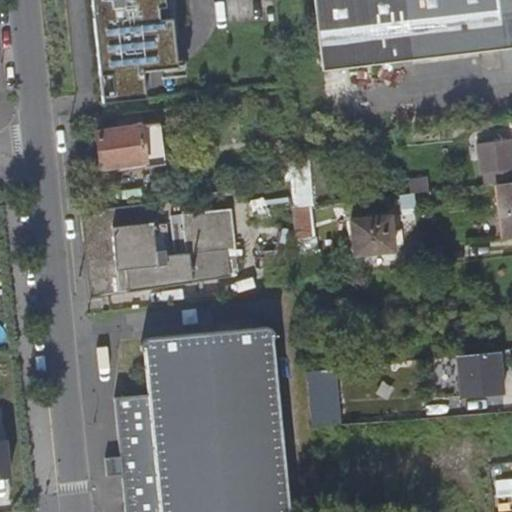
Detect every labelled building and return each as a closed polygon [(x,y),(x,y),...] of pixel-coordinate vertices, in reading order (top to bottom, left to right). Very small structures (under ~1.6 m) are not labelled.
[(91,0),(103,104),(147,101),(144,73),(179,70),(173,20),(161,21),(160,10),(167,9),(166,0),(91,0)] [(511,0),(313,0),(323,75),(511,50),(511,0)] [(162,129),(143,131),(146,173),(165,171),(162,129)] [(96,135),(100,177),(146,173),(143,131),(96,135)] [(511,167),(508,138),(480,140),(482,155),(478,155),(479,164),(486,163),(486,170),(511,167)] [(409,177),(413,193),(432,189),(429,173),(409,177)] [(502,242),(511,240),(511,185),(495,188),(502,242)] [(403,193),(405,212),(418,211),(417,192),(403,193)] [(255,213),(291,209),(290,196),(253,199),(255,213)] [(93,300),(232,281),(229,255),(236,254),(231,214),(181,220),(186,260),(157,263),(156,257),(172,255),(169,227),(162,228),(161,222),(152,223),(150,208),(84,215),(93,300)] [(393,219),(353,225),(358,260),(397,254),(393,219)] [(266,260),(269,290),(300,286),(298,256),(266,260)] [(141,344),(140,349),(144,349),(148,395),(114,398),(119,454),(124,453),(124,457),(105,459),(107,477),(126,475),(126,479),(122,479),(125,511),(288,511),(273,340),(276,340),(276,338),(275,335),(273,333),(271,331),(269,331),(266,331),(150,338),(147,339),(145,340),(142,341),(141,344)] [(511,381),(507,349),(456,357),(462,400),(511,392),(511,381)] [(312,371),(316,407),(338,405),(335,369),(312,371)] [(0,486),(14,485),(7,428),(0,428),(0,486)] [(511,478),(496,480),(496,496),(511,495),(511,478)]
